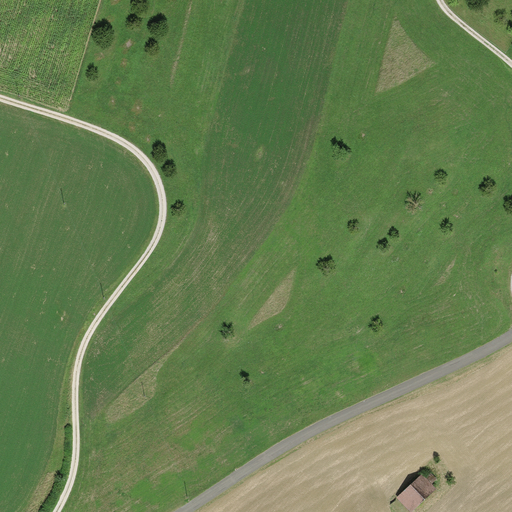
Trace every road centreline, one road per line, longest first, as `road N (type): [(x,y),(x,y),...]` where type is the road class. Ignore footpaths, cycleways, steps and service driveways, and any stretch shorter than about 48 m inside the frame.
road 1 (track): [(55,511),(75,447),(76,360),(156,234),(161,209),(152,176),(119,139),(0,100)]
road 2 (unclassified): [(183,511),(297,434),(511,335)]
